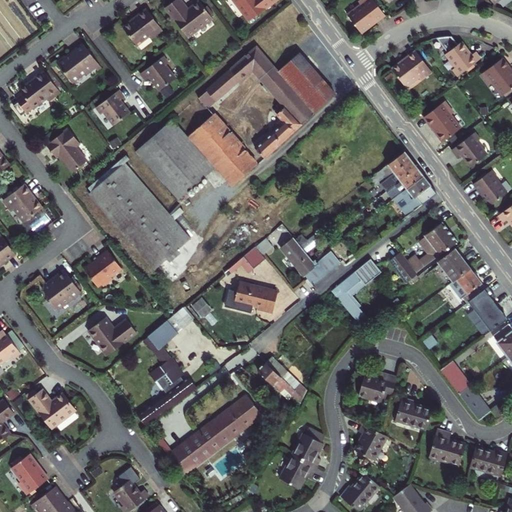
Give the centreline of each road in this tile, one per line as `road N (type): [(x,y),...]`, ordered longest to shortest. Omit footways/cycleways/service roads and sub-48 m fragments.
road 1 (residential): [(511,422),(477,431),(419,359),(364,346),(331,387),(337,449),(319,499)]
road 2 (residential): [(0,290),(82,228),(0,119)]
road 3 (residential): [(264,340),(448,189)]
road 4 (residential): [(0,292),(55,366),(89,385),(121,427)]
road 5 (tertiary): [(354,66),(448,189)]
